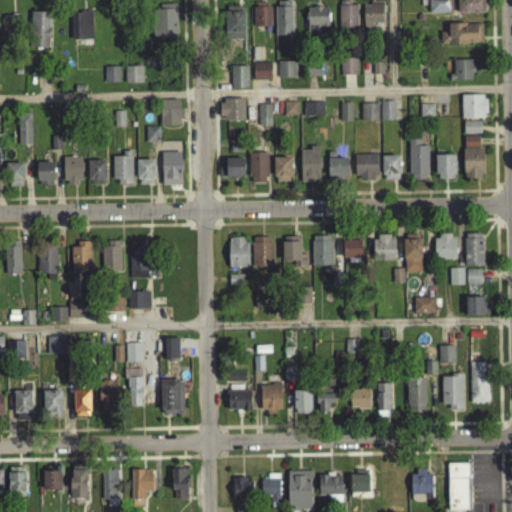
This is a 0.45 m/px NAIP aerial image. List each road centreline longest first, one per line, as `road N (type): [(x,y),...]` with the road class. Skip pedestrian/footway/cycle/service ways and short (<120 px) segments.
road 1 (residential): [(212,511),(202,0)]
road 2 (residential): [(511,205),(0,213)]
road 3 (residential): [(511,438),(0,445)]
